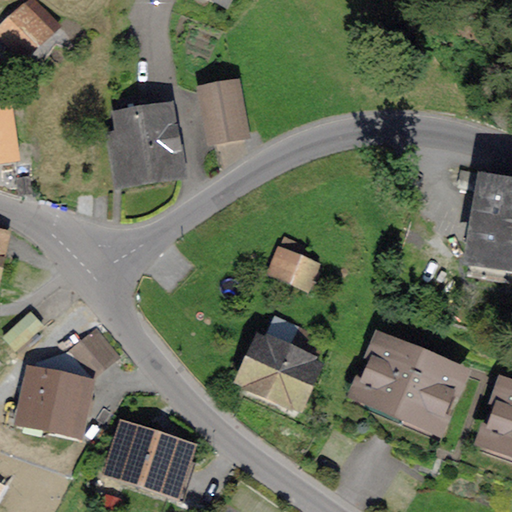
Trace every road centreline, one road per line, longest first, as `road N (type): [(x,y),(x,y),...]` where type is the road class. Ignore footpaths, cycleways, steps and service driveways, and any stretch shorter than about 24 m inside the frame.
road 1 (residential): [(148,239),(283,151),(329,133),(423,129),(511,151)]
road 2 (residential): [(326,511),(215,429),(107,294)]
